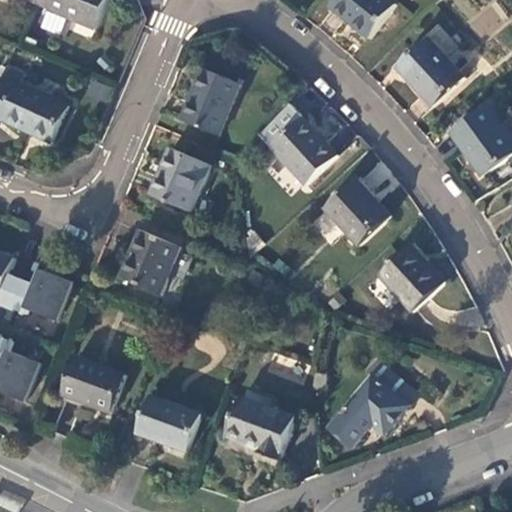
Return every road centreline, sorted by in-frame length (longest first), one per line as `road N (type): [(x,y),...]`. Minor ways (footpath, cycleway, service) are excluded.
road 1 (residential): [(240,0),(391,126),(470,233),(511,323)]
road 2 (residential): [(0,187),(69,208),(97,199),(186,0)]
road 3 (unclassified): [(511,443),(336,511)]
